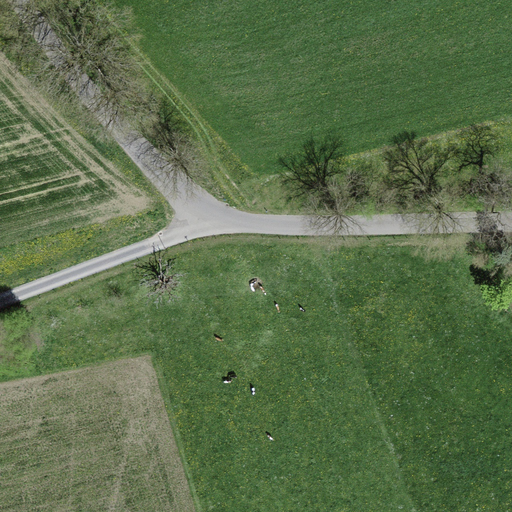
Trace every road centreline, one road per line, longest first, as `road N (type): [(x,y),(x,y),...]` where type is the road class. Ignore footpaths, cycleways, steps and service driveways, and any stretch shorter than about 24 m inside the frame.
road 1 (unclassified): [(222,214),(140,150),(20,0)]
road 2 (unclassified): [(222,214),(279,224),(511,221)]
road 3 (track): [(0,301),(222,214)]
